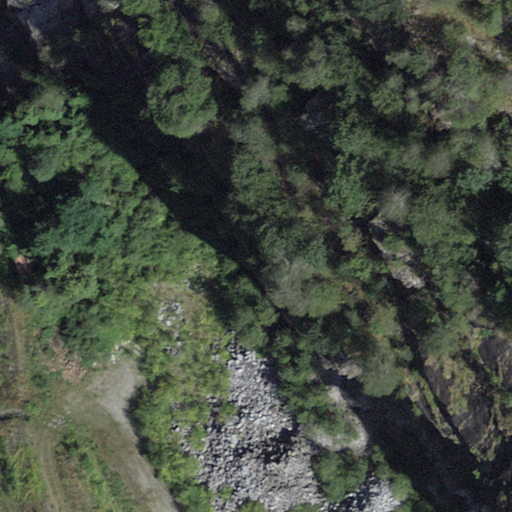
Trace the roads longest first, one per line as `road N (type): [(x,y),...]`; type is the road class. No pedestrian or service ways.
road 1 (track): [(167,511),(114,411),(135,249)]
road 2 (track): [(118,385),(63,418),(45,470),(61,511)]
